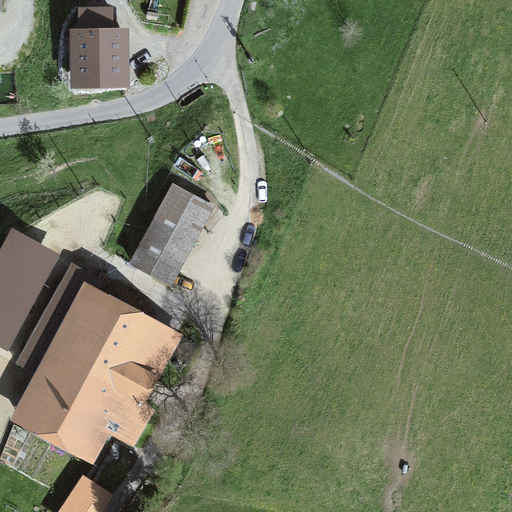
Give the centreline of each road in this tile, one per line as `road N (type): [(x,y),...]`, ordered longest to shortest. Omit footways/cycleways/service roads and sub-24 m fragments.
road 1 (unclassified): [(232,0),(208,51),(171,89),(127,107),(0,127)]
road 2 (track): [(243,117),(250,210),(209,357)]
